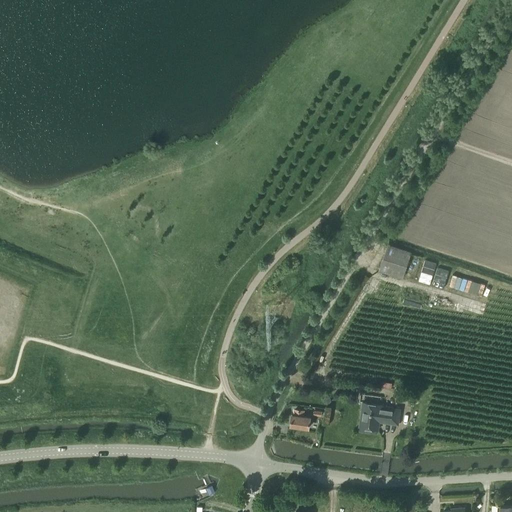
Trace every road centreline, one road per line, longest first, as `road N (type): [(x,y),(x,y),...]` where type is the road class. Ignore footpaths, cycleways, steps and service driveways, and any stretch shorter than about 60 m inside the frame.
road 1 (unclassified): [(255,462),(278,389),(511,2)]
road 2 (unknown): [(448,0),(331,185),(273,233),(229,286),(207,327),(195,414)]
road 3 (unknown): [(195,414),(70,384),(65,375),(87,255),(0,215)]
road 4 (unclassified): [(255,462),(407,481),(511,476)]
road 5 (tertiary): [(0,459),(97,450),(255,462)]
